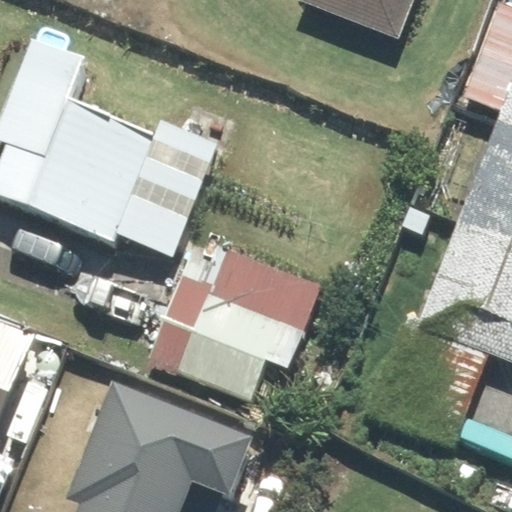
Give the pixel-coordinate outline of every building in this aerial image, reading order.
[(419,0),(304,0),(301,9),(402,47),(419,0)] [(511,16),(500,12),(458,113),(501,131),(419,326),(410,322),(369,418),(447,451),(486,358),(511,368),(511,16)] [(157,123),(149,145),(62,112),(80,67),(35,50),(0,141),(0,149),(14,155),(0,191),(0,204),(173,271),(230,123),(188,107),(178,131),(157,123)] [(209,290),(187,283),(155,374),(249,407),(262,370),(289,380),(320,292),(221,257),(209,290)] [(0,322),(0,458),(49,344),(0,322)] [(255,454),(117,401),(73,511),(192,511),(197,498),(233,511),(255,454)] [(506,511),(511,501),(511,493),(459,467),(446,493),(483,511),(506,511)]
